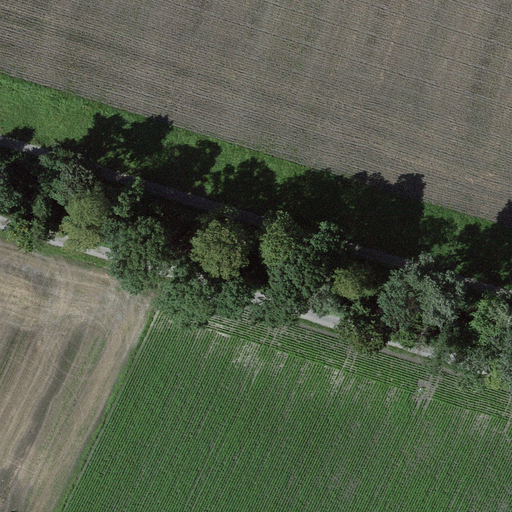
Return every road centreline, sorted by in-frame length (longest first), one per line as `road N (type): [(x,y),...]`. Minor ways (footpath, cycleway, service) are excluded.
road 1 (track): [(511,372),(0,214)]
road 2 (track): [(511,300),(0,144)]
